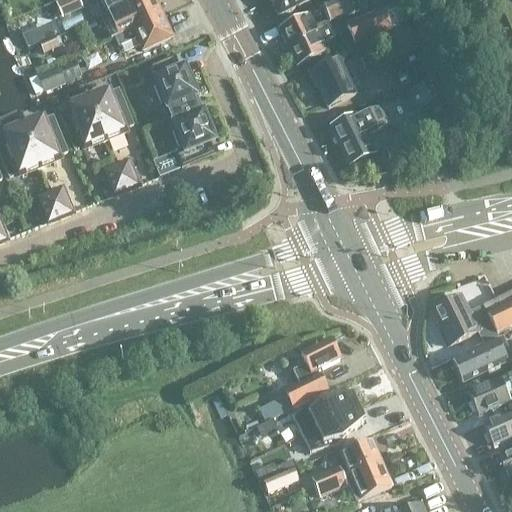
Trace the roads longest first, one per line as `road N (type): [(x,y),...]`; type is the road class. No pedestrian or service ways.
road 1 (tertiary): [(53,339),(359,273)]
road 2 (tertiary): [(342,242),(165,292),(53,339)]
road 3 (tertiary): [(342,242),(218,0)]
road 4 (tertiary): [(479,511),(359,273)]
road 5 (unclassified): [(511,211),(342,242)]
road 6 (unclassified): [(359,273),(511,238)]
